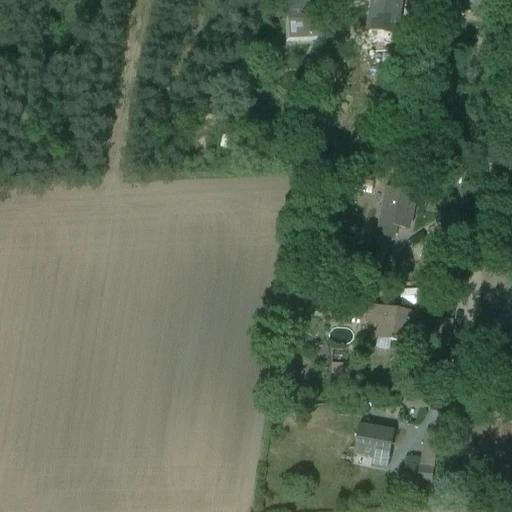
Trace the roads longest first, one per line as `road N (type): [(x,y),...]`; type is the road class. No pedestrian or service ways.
road 1 (track): [(449,403),(511,42)]
road 2 (track): [(153,0),(120,185)]
